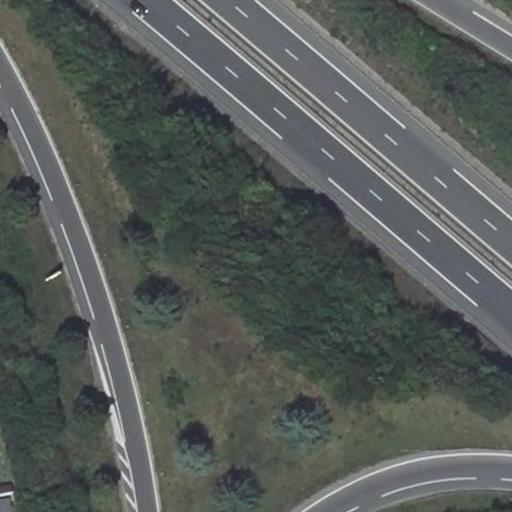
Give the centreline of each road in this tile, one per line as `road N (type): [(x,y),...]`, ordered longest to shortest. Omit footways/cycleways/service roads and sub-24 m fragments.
road 1 (trunk): [(145,0),(511,311)]
road 2 (trunk): [(0,59),(20,87),(113,326),(144,511)]
road 3 (trunk): [(511,244),(223,0)]
road 4 (trunk): [(323,511),(365,487),(432,468),(511,467)]
